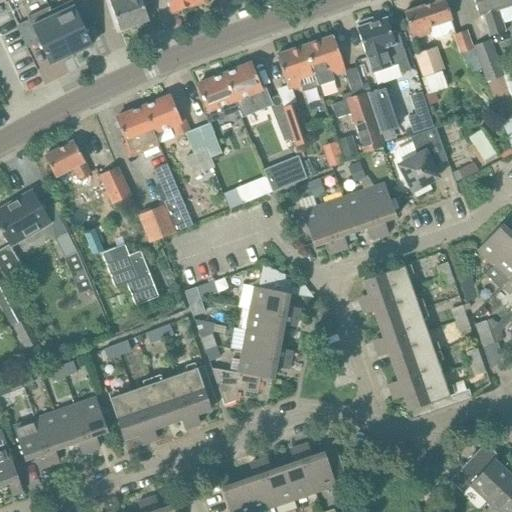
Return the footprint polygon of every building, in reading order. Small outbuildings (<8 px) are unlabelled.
[(72,0),(51,10),(50,11),(71,55),(92,45),(82,23),(94,17),(86,0),(72,0)] [(109,0),(119,30),(148,20),(144,6),(151,3),(149,0),(109,0)] [(166,0),(171,12),(202,1),(202,0),(166,0)] [(451,21),(452,21),(445,0),(440,0),(404,12),(413,40),(429,35),(430,37),(435,40),(447,36),(449,31),(454,30),(451,21)] [(498,11),(511,6),(509,0),(473,0),(479,17),(482,16),(488,37),(505,31),(498,11)] [(49,65),(71,55),(50,11),(51,10),(49,7),(27,17),(29,20),(17,26),(27,48),(39,43),(49,65)] [(357,30),(366,58),(372,75),(397,67),(400,76),(410,72),(397,33),(391,35),(385,20),(357,30)] [(466,31),(453,35),(459,54),(461,54),(474,49),(466,31)] [(333,36),(304,46),(314,74),(318,87),(334,81),(333,78),(345,74),(346,73),(345,72),(333,36)] [(503,74),(490,41),(476,47),(490,80),(503,74)] [(318,87),(314,74),(304,46),(276,55),(288,92),(301,87),(303,92),(318,87)] [(447,88),(437,57),(429,60),(427,52),(415,56),(423,79),(422,79),(427,94),(424,95),(428,106),(438,103),(434,93),(447,88)] [(223,75),(234,101),(253,93),(258,105),(270,100),(265,86),(261,88),(252,64),(223,75)] [(239,112),(234,101),(223,75),(196,86),(206,110),(203,111),(208,124),(239,112)] [(365,92),(360,78),(348,82),(352,93),(342,97),(344,102),(332,106),(337,120),(352,114),(365,153),(382,147),(364,92),(365,92)] [(366,94),(380,135),(398,130),(383,88),(366,94)] [(170,96),(143,107),(153,133),(172,125),(177,137),(189,132),(184,119),(180,120),(170,96)] [(312,139),(297,103),(284,108),(299,145),(312,139)] [(158,145),(153,133),(143,107),(115,118),(125,143),(121,144),(127,157),(158,145)] [(408,118),(414,135),(433,128),(427,111),(408,118)] [(511,117),(501,121),(509,148),(511,146),(511,117)] [(398,165),(412,192),(439,178),(433,167),(447,160),(435,127),(433,128),(414,135),(410,136),(417,155),(398,165)] [(482,162),(498,154),(484,129),(469,136),(482,162)] [(331,166),(351,159),(344,138),(323,146),(331,166)] [(133,252),(149,243),(111,153),(89,165),(79,147),(48,164),(67,198),(96,183),(112,211),(97,219),(105,234),(119,226),(133,252)] [(193,154),(185,158),(192,175),(212,166),(205,149),(193,154)] [(264,178),(270,193),(305,180),(298,159),(262,173),(264,178)] [(174,180),(167,163),(153,169),(160,186),(156,187),(164,205),(175,233),(192,226),(174,180)] [(354,166),(359,180),(364,178),(358,164),(354,166)] [(354,166),(348,168),(354,182),(359,180),(354,166)] [(240,204),(270,193),(264,178),(234,189),(240,204)] [(314,183),(319,196),(323,194),(318,181),(314,183)] [(314,183),(308,185),(313,198),(319,196),(314,183)] [(363,190),(379,237),(387,234),(382,222),(396,217),(384,183),(363,190)] [(32,190),(0,208),(0,230),(10,247),(51,222),(32,190)] [(363,190),(342,197),(354,231),(367,227),(372,239),(379,237),(363,190)] [(342,197),(322,204),(338,251),(346,248),(341,236),(354,231),(342,197)] [(338,251),(322,204),(301,212),(313,246),(326,241),(331,254),(338,251)] [(138,216),(149,243),(175,233),(164,205),(138,216)] [(501,224),(481,246),(477,250),(493,265),(511,245),(511,233),(511,234),(501,224)] [(77,252),(67,232),(54,239),(64,258),(99,345),(112,340),(77,252)] [(123,245),(101,254),(115,288),(126,284),(135,306),(157,298),(140,252),(128,257),(123,245)] [(511,245),(493,265),(483,276),(500,291),(504,286),(511,277),(511,245)] [(451,274),(447,263),(437,266),(441,278),(451,274)] [(373,295),(375,301),(412,288),(407,276),(412,274),(409,265),(404,266),(363,280),(368,296),(373,295)] [(254,287),(250,309),(298,318),(299,310),(286,307),(289,293),(291,281),(272,277),(262,270),(259,288),(254,287)] [(451,274),(441,278),(445,289),(455,286),(451,274)] [(477,297),(473,286),(469,274),(458,278),(467,301),(477,297)] [(23,319),(3,278),(0,279),(0,307),(1,307),(11,325),(23,319)] [(185,292),(193,317),(205,313),(200,299),(212,294),(208,284),(185,292)] [(373,309),(378,324),(419,310),(412,288),(375,301),(377,307),(373,309)] [(466,318),(462,305),(452,309),(456,321),(466,318)] [(250,309),(246,330),(280,337),(283,323),(296,326),(298,318),(250,309)] [(388,337),(390,344),(427,331),(419,310),(378,324),(383,339),(388,337)] [(466,318),(456,321),(460,332),(470,328),(466,318)] [(491,370),(502,357),(497,342),(494,343),(485,321),(474,325),(491,370)] [(11,329),(24,352),(36,346),(24,323),(11,329)] [(169,327),(158,331),(162,341),(173,337),(169,327)] [(246,330),(242,351),(290,360),(291,352),(278,350),(280,337),(246,330)] [(152,345),(162,341),(158,331),(148,335),(152,345)] [(388,352),(393,367),(434,353),(427,331),(390,344),(392,350),(388,352)] [(220,358),(216,346),(212,336),(202,339),(210,362),(220,358)] [(127,343),(116,347),(119,358),(131,353),(127,343)] [(116,347),(104,352),(108,362),(119,358),(116,347)] [(45,354),(48,363),(63,357),(60,348),(45,354)] [(465,352),(470,364),(480,361),(476,348),(465,352)] [(242,351),(238,372),(260,377),(272,380),(275,366),(288,368),(290,360),(242,351)] [(402,381),(405,387),(442,374),(434,353),(393,367),(398,382),(402,381)] [(480,361),(470,364),(474,376),(484,372),(480,361)] [(73,363),(62,368),(65,378),(77,373),(73,363)] [(196,370),(210,409),(211,409),(210,407),(217,404),(204,367),(196,370)] [(260,377),(238,372),(210,367),(224,405),(235,401),(237,390),(257,393),(260,377)] [(54,382),(65,378),(62,368),(51,372),(54,382)] [(175,378),(187,413),(194,411),(195,415),(210,409),(196,370),(175,378)] [(30,373),(19,377),(23,388),(35,384),(30,373)] [(411,410),(413,417),(471,397),(468,389),(449,396),(442,374),(405,387),(407,393),(403,395),(408,410),(411,410)] [(181,415),(187,413),(175,378),(153,385),(167,424),(182,419),(181,415)] [(4,383),(0,384),(0,396),(8,394),(4,383)] [(153,385),(132,393),(144,428),(151,425),(152,430),(167,424),(153,385)] [(138,430),(144,428),(132,393),(110,401),(124,440),(139,434),(138,430)] [(96,399),(75,406),(91,451),(98,449),(94,436),(107,431),(96,399)] [(83,454),(91,451),(75,406),(55,414),(66,446),(79,441),(83,454)] [(55,414),(34,421),(50,465),(57,463),(53,450),(66,446),(55,414)] [(50,465),(34,421),(13,428),(25,460),(38,455),(42,468),(50,465)] [(347,481),(336,448),(310,457),(306,444),(299,447),(314,492),(328,487),(347,481)] [(7,446),(0,448),(0,485),(10,482),(14,495),(23,492),(7,446)] [(283,466),(294,499),(314,492),(299,447),(291,449),(295,462),(283,466)] [(493,459),(487,465),(476,454),(451,481),(463,493),(469,486),(486,502),(511,475),(508,473),(510,468),(503,461),(498,463),(493,459)] [(265,458),(258,461),(274,507),(294,499),(283,466),(270,471),(265,458)] [(242,481),(252,511),(259,511),(274,507),(258,461),(250,463),(255,476),(242,481)] [(418,471),(412,477),(410,479),(418,487),(426,479),(418,471)] [(216,475),(229,511),(252,511),(242,481),(229,485),(225,472),(216,475)] [(511,511),(511,510),(511,508),(511,476),(511,475),(486,502),(497,511),(511,511)] [(146,499),(150,511),(174,511),(172,505),(158,510),(154,497),(146,499)] [(150,511),(146,499),(139,502),(142,511),(150,511)]
